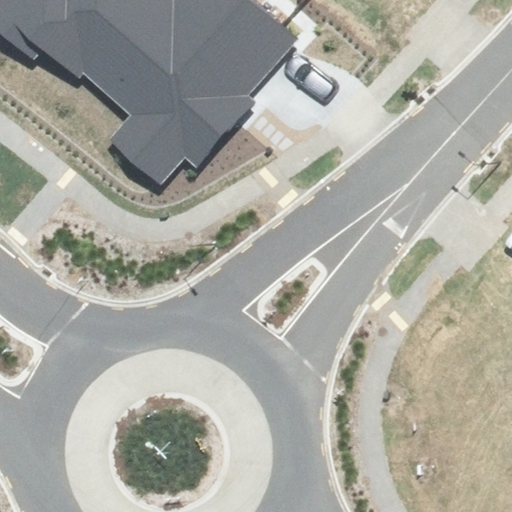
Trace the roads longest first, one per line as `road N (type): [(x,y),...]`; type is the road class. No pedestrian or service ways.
road 1 (residential): [(196,321),(315,228),(430,160)]
road 2 (residential): [(430,160),(348,282),(290,394)]
road 3 (tertiary): [(34,444),(43,403),(64,368),(95,340)]
road 4 (tertiary): [(196,321),(234,335),(267,360),(290,394)]
road 5 (residential): [(430,160),(511,68)]
